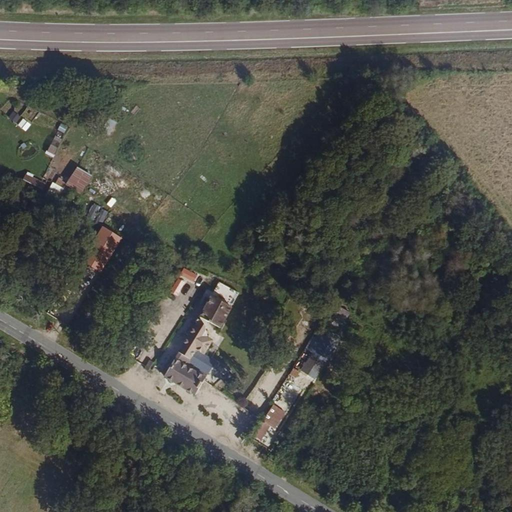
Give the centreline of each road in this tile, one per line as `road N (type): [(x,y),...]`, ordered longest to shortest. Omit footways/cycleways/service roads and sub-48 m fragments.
road 1 (primary): [(511,26),(0,35)]
road 2 (tertiary): [(321,511),(0,320)]
